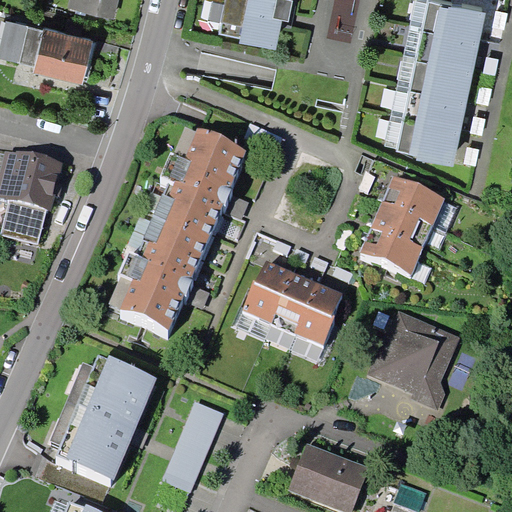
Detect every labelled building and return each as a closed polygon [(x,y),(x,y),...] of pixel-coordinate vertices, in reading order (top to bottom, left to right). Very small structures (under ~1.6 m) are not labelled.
[(124,0),(72,0),(71,5),(120,16),(124,0)] [(296,0),(223,0),(218,31),(289,43),(296,0)] [(480,4),(460,0),(424,0),(394,144),(449,155),(480,4)] [(50,29),(13,20),(5,55),(42,64),(50,29)] [(106,38),(58,27),(48,69),(96,80),(106,38)] [(246,160),(192,137),(116,314),(169,337),(246,160)] [(62,166),(2,156),(0,166),(0,202),(53,212),(62,166)] [(443,204),(391,181),(358,258),(410,281),(443,204)] [(343,299),(263,266),(241,317),(321,351),(343,299)] [(460,341),(395,312),(366,378),(431,406),(460,341)] [(153,386),(94,361),(51,463),(110,488),(153,386)] [(222,418),(193,406),(160,486),(189,498),(222,418)] [(352,511),(368,471),(304,447),(285,496),(325,511),(352,511)]
